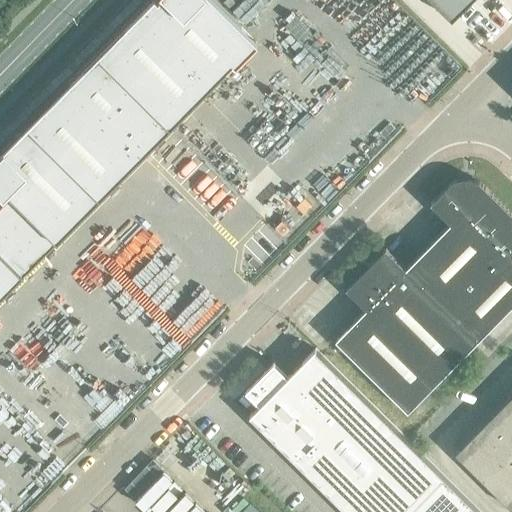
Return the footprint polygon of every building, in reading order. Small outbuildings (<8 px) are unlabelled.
[(259,43),(215,0),(152,0),(0,155),(0,186),(9,193),(0,203),(0,299),(234,64),(259,43)] [(432,0),(453,20),(472,0),(432,0)] [(365,85),(348,102),(359,112),(376,95),(365,85)] [(374,129),(359,145),(368,154),(383,137),(374,129)] [(451,222),(406,268),(415,277),(478,340),(511,305),(511,212),(486,187),(483,184),(480,181),(476,179),(472,178),(468,177),(464,177),(459,178),(456,180),(452,182),(449,185),(431,203),(451,222)] [(407,412),(478,340),(415,277),(406,268),(386,248),(369,265),(368,263),(343,288),(365,310),(335,341),(407,412)] [(140,257),(123,273),(134,285),(151,268),(140,257)] [(66,341),(96,371),(79,389),(109,419),(222,303),(201,283),(183,301),(161,279),(101,340),(84,323),(66,341)] [(101,331),(119,314),(109,304),(91,320),(101,331)] [(259,403),(249,414),(348,511),(479,511),(313,348),(287,375),(273,362),(246,390),(259,403)] [(511,396),(457,453),(511,506),(511,396)] [(136,402),(116,420),(123,428),(143,410),(136,402)] [(0,471),(27,499),(53,473),(23,444),(0,466),(0,471)]
